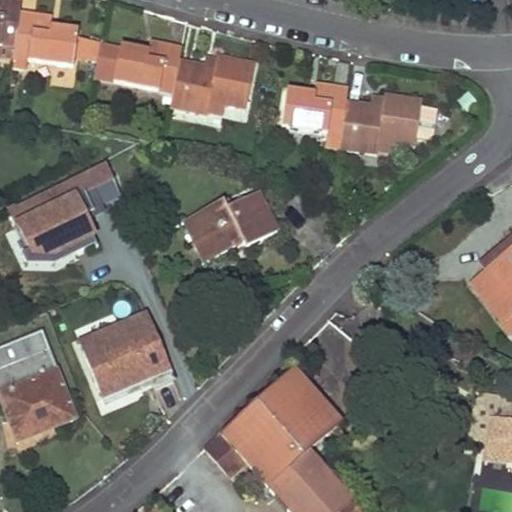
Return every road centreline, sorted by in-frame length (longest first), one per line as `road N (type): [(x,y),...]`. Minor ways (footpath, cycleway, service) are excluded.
road 1 (residential): [(102,511),(376,237),(485,148),(511,81)]
road 2 (residential): [(235,0),(428,44),(511,49)]
